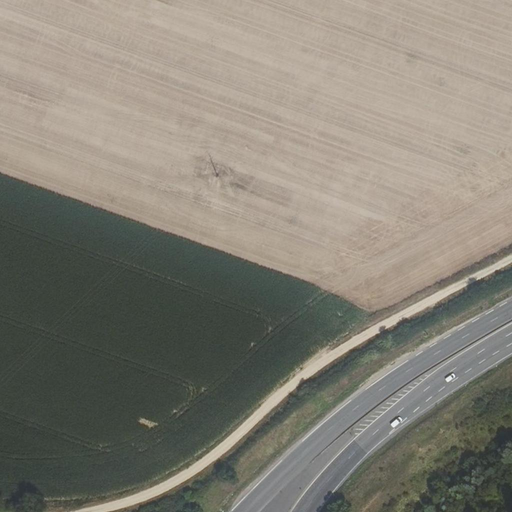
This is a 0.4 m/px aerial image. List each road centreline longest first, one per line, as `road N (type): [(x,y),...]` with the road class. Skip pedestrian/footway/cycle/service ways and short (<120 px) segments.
road 1 (track): [(511,259),(345,349),(195,471),(101,511)]
road 2 (primary): [(511,310),(356,408),(244,511)]
road 3 (primary): [(306,511),(400,411),(511,333)]
